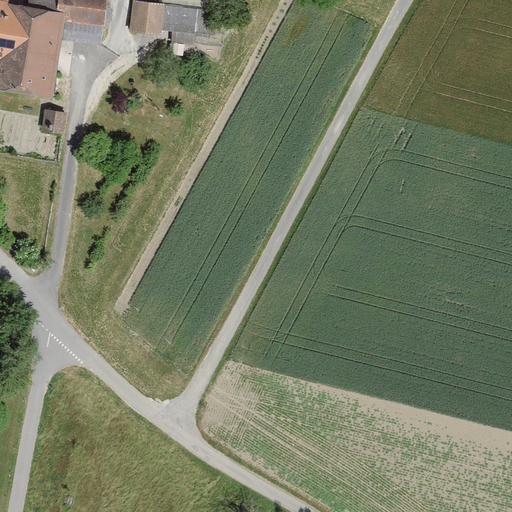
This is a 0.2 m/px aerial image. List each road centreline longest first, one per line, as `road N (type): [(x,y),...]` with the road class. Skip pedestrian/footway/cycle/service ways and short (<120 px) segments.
road 1 (residential): [(173,432),(406,0)]
road 2 (residential): [(50,310),(11,511)]
road 3 (residential): [(50,310),(173,432)]
road 4 (residential): [(173,432),(304,511)]
